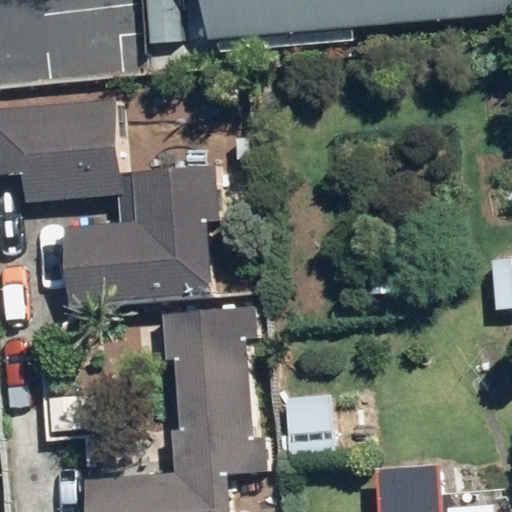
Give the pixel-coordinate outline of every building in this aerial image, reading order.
[(511,0),(213,0),(217,41),(511,16),(511,0)] [(130,197),(123,101),(0,109),(0,174),(33,172),(35,203),(130,197)] [(235,294),(224,167),(141,174),(145,222),(74,229),(81,308),(235,294)] [(511,261),(498,262),(500,314),(511,313),(511,261)] [(263,338),(260,306),(171,314),(175,360),(182,360),(188,426),(180,427),(184,473),(95,481),(97,511),(243,511),(240,473),(279,470),(276,436),(262,437),(253,339),(263,338)] [(375,398),(290,402),(293,460),(378,456),(375,398)] [(451,511),(449,462),(385,466),(387,511),(451,511)]
